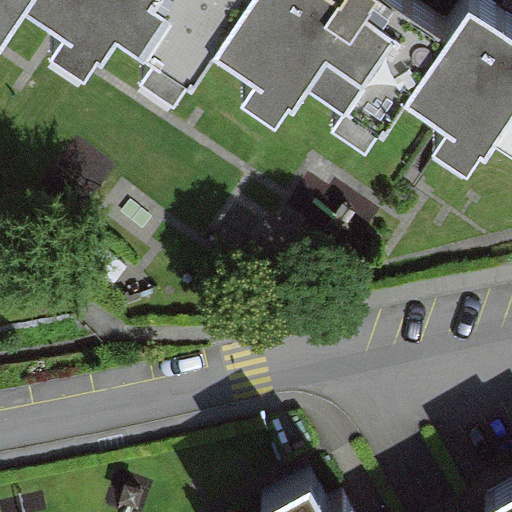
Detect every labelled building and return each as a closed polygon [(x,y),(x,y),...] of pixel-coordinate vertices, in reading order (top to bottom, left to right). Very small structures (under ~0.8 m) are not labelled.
[(47,0),(63,11),(55,23),(86,45),(108,13),(156,46),(148,57),(179,78),(213,29),(233,0),(47,0)] [(414,0),(233,0),(213,29),(254,58),(242,76),(278,101),(305,62),(345,89),(334,105),(370,129),(406,77),(445,21),(414,0)] [(469,149),(492,115),(511,129),(511,17),(486,0),(460,0),(445,21),(406,77),(449,107),(436,126),(469,149)] [(511,511),(511,501),(506,505),(492,511),(365,511),(341,468),(324,477),(308,449),(270,471),(277,484),(239,505),(242,511),(511,511)] [(511,464),(490,476),(506,505),(511,501),(511,464)]
